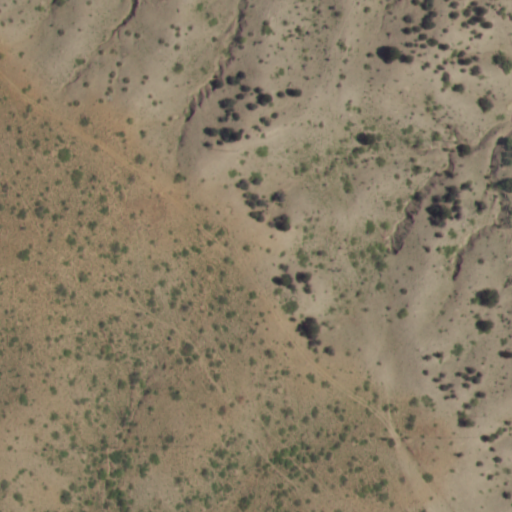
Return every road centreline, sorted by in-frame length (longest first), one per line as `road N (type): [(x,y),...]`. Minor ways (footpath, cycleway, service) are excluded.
road 1 (residential): [(119,214),(114,229),(335,511)]
road 2 (residential): [(0,189),(119,214),(196,150)]
